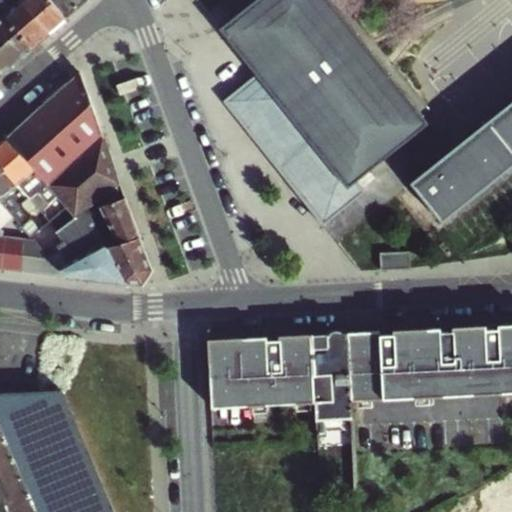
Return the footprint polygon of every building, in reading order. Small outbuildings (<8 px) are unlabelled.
[(0,0),(0,9),(33,48),(51,32),(22,0),(21,0),(12,8),(4,0),(2,0),(1,1),(0,0)] [(22,0),(51,32),(67,19),(50,0),(22,0)] [(50,0),(67,19),(78,9),(70,0),(50,0)] [(70,0),(78,9),(89,0),(88,0),(70,0)] [(329,0),(255,0),(221,29),(258,74),(225,101),(323,225),(364,192),(356,181),(375,166),(428,123),(329,0)] [(0,62),(7,71),(33,48),(0,9),(0,62)] [(82,72),(7,137),(54,192),(61,199),(68,208),(76,217),(99,200),(102,206),(125,197),(82,72)] [(511,100),(411,181),(444,221),(511,166),(511,100)] [(7,137),(0,142),(0,163),(18,185),(26,178),(45,200),(54,192),(7,137)] [(0,163),(0,199),(7,207),(16,218),(20,222),(30,213),(11,191),(18,185),(0,163)] [(140,236),(125,197),(102,206),(105,211),(111,224),(121,244),(140,236)] [(68,208),(61,199),(52,207),(59,215),(68,208)] [(16,218),(7,207),(0,212),(0,236),(3,237),(7,233),(3,229),(16,218)] [(46,216),(51,222),(57,218),(51,211),(46,216)] [(111,224),(105,211),(93,216),(100,230),(111,224)] [(51,222),(46,216),(40,221),(45,227),(51,222)] [(121,244),(111,224),(100,230),(108,244),(128,284),(143,283),(153,269),(140,236),(121,244)] [(25,239),(5,237),(1,269),(21,271),(25,239)] [(21,271),(68,277),(59,266),(36,241),(25,239),(21,271)] [(128,284),(108,244),(59,266),(68,277),(128,284)] [(382,270),(412,268),(411,251),(381,253),(382,270)] [(511,323),(346,332),(349,401),(511,392),(511,323)] [(349,401),(346,332),(312,334),(315,403),(315,419),(350,417),(349,401)] [(315,403),(312,334),(208,339),(211,408),(315,403)] [(0,511),(114,511),(57,374),(0,389),(0,511)]
